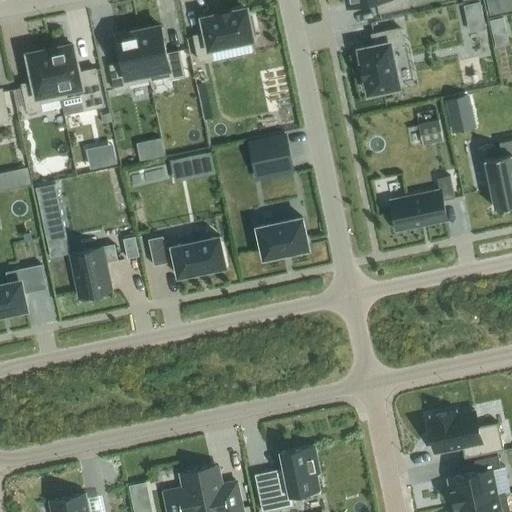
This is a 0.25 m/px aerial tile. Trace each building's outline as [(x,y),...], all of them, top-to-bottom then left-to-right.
[(375,0),(376,0),(379,12),(407,6),(405,0),(347,0),(349,6),(375,0)] [(492,0),(486,1),(489,15),(499,13),(495,0),(492,0)] [(206,33),(193,35),(198,60),(213,57),(210,47),(252,39),(251,35),(256,34),(252,17),(247,18),(246,9),(231,12),(231,11),(217,14),(217,15),(203,18),(206,33)] [(140,30),(138,30),(149,80),(170,75),(170,78),(184,75),(179,51),(166,53),(160,26),(140,30)] [(365,78),(368,93),(398,87),(389,45),(403,42),(400,28),(371,34),(374,47),(359,50),(362,64),(361,65),(364,78),(365,78)] [(137,31),(116,35),(122,63),(110,65),(115,90),(129,87),(128,84),(149,80),(138,30),(137,31)] [(51,49),(50,49),(60,99),(81,94),(84,110),(103,106),(95,68),(78,72),(72,45),(51,49)] [(49,50),(28,54),(34,81),(21,84),(27,113),(41,110),(40,103),(60,99),(50,49),(48,49),(49,50)] [(0,122),(9,121),(2,88),(0,88),(0,122)] [(418,125),(421,137),(440,132),(438,121),(418,125)] [(287,135),(261,140),(268,171),(293,166),(287,135)] [(502,155),(484,159),(495,209),(511,205),(511,139),(499,142),(502,155)] [(179,179),(218,169),(213,149),(174,159),(179,179)] [(0,170),(0,186),(36,182),(34,166),(0,170)] [(390,201),(396,230),(446,219),(442,200),(454,197),(449,176),(437,179),(440,190),(390,201)] [(69,212),(73,229),(103,222),(94,182),(47,192),(53,216),(69,212)] [(256,227),(263,258),(308,248),(302,217),(256,227)] [(148,239),(153,265),(175,261),(177,274),(177,276),(180,276),(180,275),(196,272),(196,273),(207,270),(223,266),(223,267),(226,266),(225,264),(220,239),(220,238),(219,236),(217,237),(174,246),(174,245),(172,246),(165,248),(163,236),(148,239)] [(114,244),(70,253),(79,297),(111,290),(105,263),(117,260),(114,244)] [(41,264),(5,272),(8,284),(0,285),(0,314),(11,312),(11,311),(26,308),(23,293),(46,288),(41,264)] [(432,420),(428,421),(435,452),(462,446),(464,458),(503,450),(498,422),(478,426),(475,411),(455,415),(455,411),(431,416),(432,420)] [(320,490),(316,474),(320,473),(314,445),(280,452),(285,477),(271,479),(277,508),(292,505),(290,496),(306,493),(307,495),(319,493),(318,490),(320,490)] [(477,472),(449,478),(454,505),(496,495),(491,469),(500,467),(498,455),(474,460),(477,472)] [(242,511),(236,482),(214,486),(210,467),(180,473),(183,488),(164,492),(168,511),(242,511)] [(89,511),(85,493),(49,501),(51,511),(89,511)] [(454,505),(455,511),(509,511),(506,493),(496,495),(454,505)] [(96,511),(109,511),(107,495),(94,497),(96,511)]
